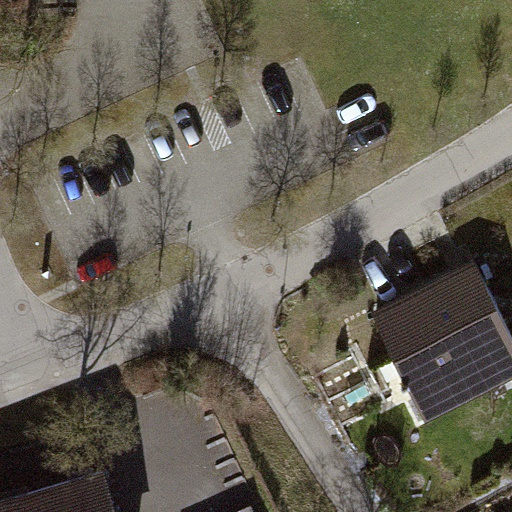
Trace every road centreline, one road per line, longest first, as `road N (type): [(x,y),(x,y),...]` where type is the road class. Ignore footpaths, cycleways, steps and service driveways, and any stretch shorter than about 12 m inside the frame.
road 1 (residential): [(511,139),(236,295)]
road 2 (residential): [(364,511),(290,405),(236,295)]
road 3 (residential): [(236,295),(31,372)]
